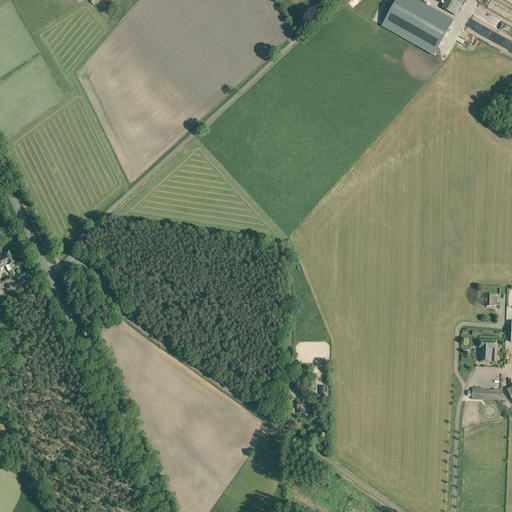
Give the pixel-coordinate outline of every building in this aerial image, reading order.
[(433,55),(452,21),(415,0),(395,0),(390,0),(382,14),(386,16),(381,25),(433,55)] [(464,0),(445,0),(441,8),(456,16),(464,0)] [(8,265),(15,262),(10,251),(3,254),(3,255),(0,256),(0,268),(8,265)] [(497,301),(498,296),(493,296),(493,295),(486,295),(485,306),(493,306),(493,301),(497,301)] [(496,363),(496,352),(496,349),(497,341),(479,340),(479,348),(480,348),(479,362),(496,363)] [(293,390),(296,390),(300,389),(300,379),(292,379),(293,390)] [(321,401),(329,401),(328,387),(320,387),(321,401)] [(472,400),(502,401),(505,401),(506,397),(502,397),(502,389),(493,389),(493,390),(484,390),(484,389),(472,388),(472,391),(468,391),(467,397),(472,397),(472,400)] [(310,403),(308,403),(308,402),(297,402),(297,409),(298,409),(298,413),(303,413),(303,409),(308,409),(310,408),(310,413),(315,413),(315,402),(310,402),(310,403)]
